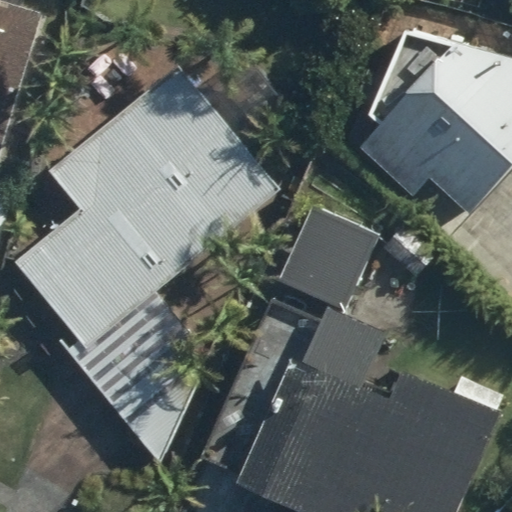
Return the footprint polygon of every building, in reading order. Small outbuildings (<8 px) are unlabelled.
[(0,165),(45,15),(0,1),(0,165)] [(428,177),(470,215),(511,168),(511,58),(455,44),(363,146),(414,192),(428,177)] [(70,357),(160,460),(206,354),(158,294),(284,192),(249,150),(292,115),(257,72),(177,64),(50,174),(79,208),(12,266),(82,346),(70,357)] [(279,282),(345,309),(377,232),(312,205),(279,282)] [(241,480),(316,511),(365,511),(367,507),(378,511),(461,511),(505,409),(397,364),(385,392),(365,384),(388,331),(327,305),(302,365),(292,360),(241,480)]
